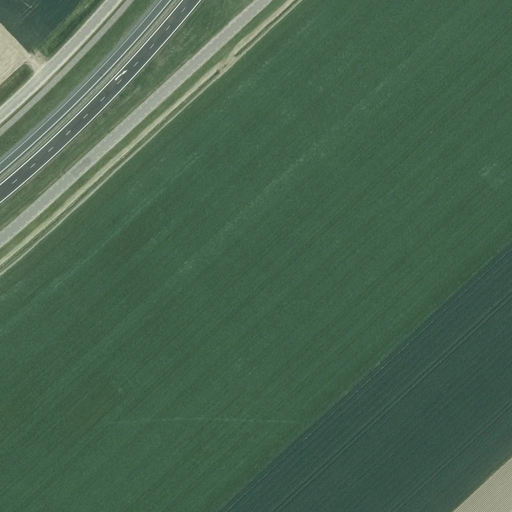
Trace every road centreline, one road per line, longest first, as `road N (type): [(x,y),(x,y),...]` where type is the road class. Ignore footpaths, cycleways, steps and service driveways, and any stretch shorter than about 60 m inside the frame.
road 1 (unclassified): [(0,240),(264,0)]
road 2 (trunk): [(0,194),(191,0)]
road 3 (trunk): [(166,0),(0,168)]
road 4 (unclassified): [(0,115),(114,0)]
